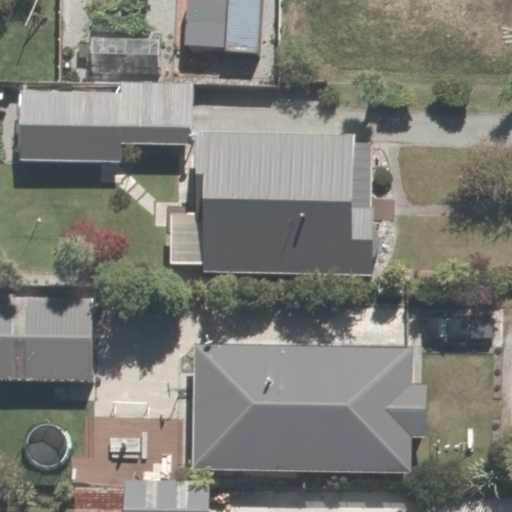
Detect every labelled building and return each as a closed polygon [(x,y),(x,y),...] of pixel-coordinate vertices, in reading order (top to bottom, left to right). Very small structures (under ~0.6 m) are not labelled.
[(38,98),(37,170),(139,172),(139,156),(210,157),(212,102),(38,98)] [(203,283),(391,285),(391,146),(216,145),(216,208),(187,208),(187,270),(203,270),(203,283)] [(12,384),(105,386),(107,307),(14,306),(12,384)] [(212,478),(429,482),(430,439),(446,440),(447,400),(426,400),(426,362),(214,358),(212,478)] [(221,511),(222,490),(136,491),(136,503),(119,503),(119,511),(221,511)]
